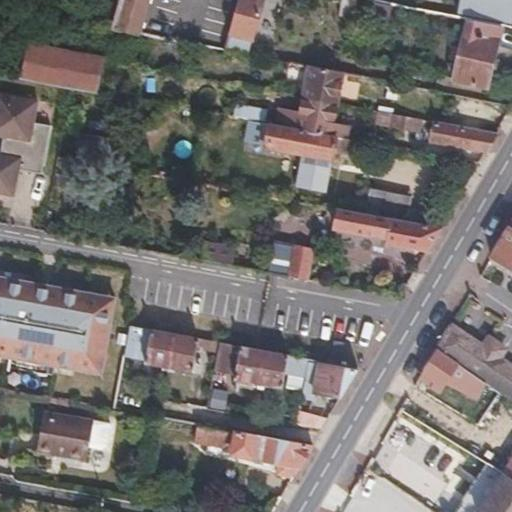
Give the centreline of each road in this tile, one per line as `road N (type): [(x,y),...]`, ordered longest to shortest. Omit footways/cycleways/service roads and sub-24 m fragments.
road 1 (residential): [(0,235),(417,317)]
road 2 (primary): [(307,511),(417,317)]
road 3 (primary): [(417,317),(511,159)]
road 4 (residential): [(145,511),(0,485)]
